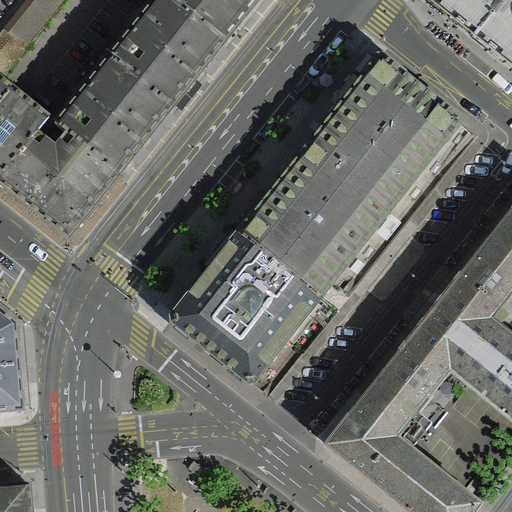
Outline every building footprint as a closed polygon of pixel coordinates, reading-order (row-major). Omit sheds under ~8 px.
[(66,0),(28,0),(0,35),(0,80),(1,82),(66,0)] [(171,0),(158,0),(110,60),(173,110),(209,63),(225,42),(171,0)] [(171,0),(225,42),(260,0),(171,0)] [(428,0),(452,20),(477,39),(508,0),(428,0)] [(511,0),(508,0),(477,39),(511,67),(511,0)] [(57,126),(69,136),(120,175),(173,110),(110,60),(57,126)] [(381,60),(314,144),(394,207),(461,123),(381,60)] [(0,108),(14,91),(1,82),(0,80),(0,108)] [(0,181),(39,135),(50,120),(14,91),(0,108),(0,181)] [(120,175),(69,136),(57,150),(39,135),(0,181),(0,182),(32,208),(70,238),(100,201),(120,175)] [(314,144),(242,235),(320,299),(394,207),(314,144)] [(511,216),(329,446),(411,511),(476,511),(482,505),(463,490),(414,450),(435,424),(428,419),(446,397),(450,401),(460,389),(463,392),(468,385),(511,420),(511,336),(501,328),(511,316),(502,309),(511,296),(511,216)] [(320,299),(242,235),(173,320),(252,384),(320,299)] [(0,313),(0,412),(23,411),(16,326),(0,313)] [(210,475),(195,463),(191,469),(206,480),(210,475)] [(31,511),(30,485),(0,487),(0,511),(31,511)]
